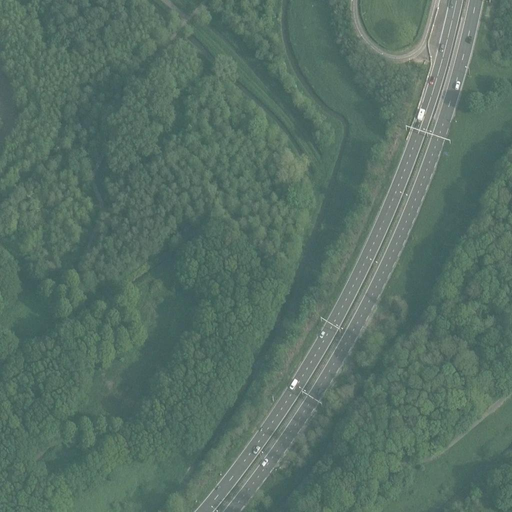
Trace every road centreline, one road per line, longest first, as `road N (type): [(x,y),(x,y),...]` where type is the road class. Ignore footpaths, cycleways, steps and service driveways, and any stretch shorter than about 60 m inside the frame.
road 1 (track): [(187,19),(276,111),(323,177),(286,284),(225,406),(145,511)]
road 2 (primary): [(455,0),(407,162),(348,296),(295,388),(204,511)]
road 3 (primary): [(231,511),(343,349),(390,258),(442,127),(475,0)]
